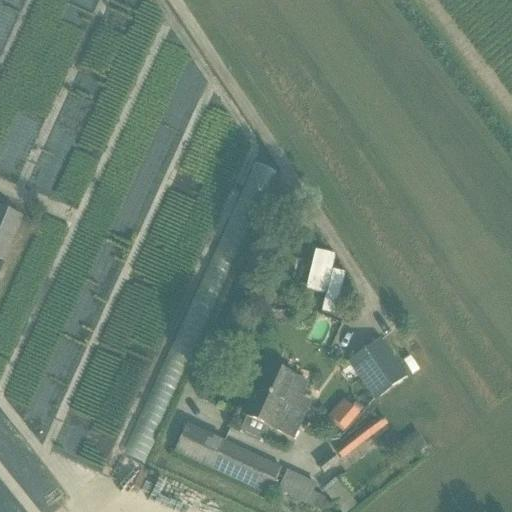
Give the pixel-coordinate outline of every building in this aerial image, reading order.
[(255,166),(111,511),(137,511),(277,175),(255,166)] [(23,218),(6,212),(0,209),(0,260),(6,263),(23,218)] [(314,254),(305,293),(326,298),(322,315),(335,318),(345,276),(332,273),(335,259),(314,254)] [(380,340),(348,363),(361,381),(374,400),(406,378),(391,357),(380,340)] [(242,428),(240,432),(263,443),(269,429),(283,435),(292,440),(298,427),(307,407),(298,403),(306,384),(305,383),(305,384),(267,367),(261,380),(255,392),(243,417),(246,419),(242,428)] [(343,402),(328,419),(344,432),(358,415),(343,402)] [(341,462),(387,428),(380,419),(335,453),(341,462)] [(282,470),(186,426),(172,454),(268,499),(282,470)] [(416,432),(403,442),(412,455),(416,452),(425,445),(416,432)] [(323,474),(338,462),(333,455),(318,467),(323,474)] [(288,472),(278,493),(305,506),(314,509),(317,511),(323,497),(320,496),(311,492),(315,484),(288,472)] [(343,485),(330,496),(343,511),(363,511),(365,511),(343,485)]
